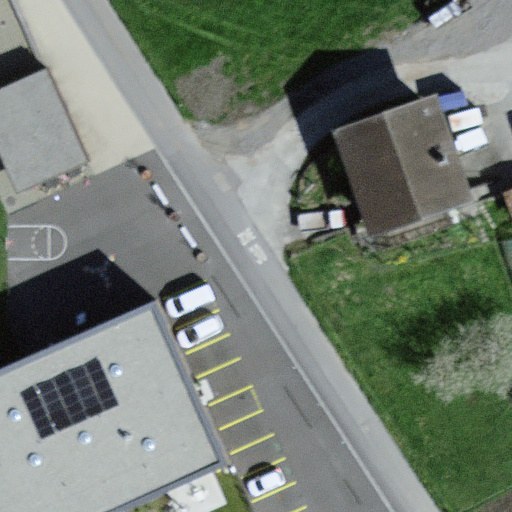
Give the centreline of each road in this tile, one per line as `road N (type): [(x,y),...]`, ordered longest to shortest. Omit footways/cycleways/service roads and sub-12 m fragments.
road 1 (residential): [(424,511),(93,0)]
road 2 (track): [(511,68),(437,72),(373,87),(302,130),(275,172),(266,216),(243,231)]
